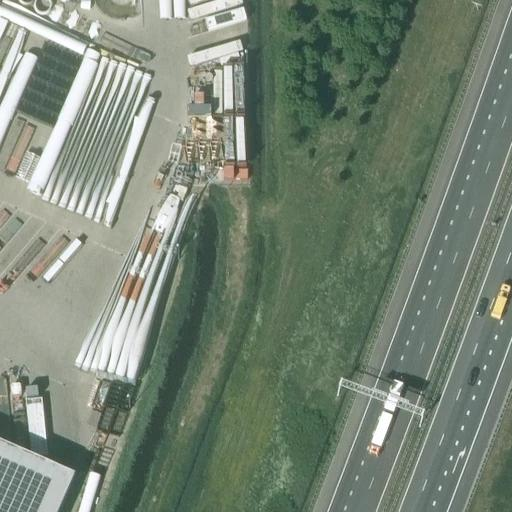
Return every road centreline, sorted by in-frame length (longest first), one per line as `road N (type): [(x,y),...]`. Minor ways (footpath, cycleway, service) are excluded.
road 1 (motorway): [(511,94),(359,511)]
road 2 (motorway): [(413,511),(511,241)]
